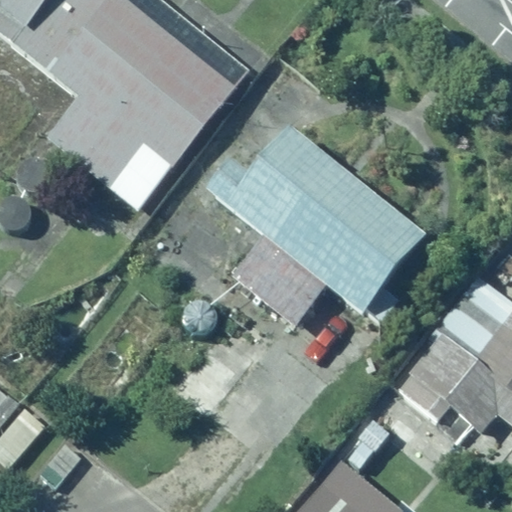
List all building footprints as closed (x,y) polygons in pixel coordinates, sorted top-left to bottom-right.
[(212,35),(167,0),(0,0),(0,12),(50,51),(12,100),(104,172),(212,35)] [(396,192),(254,81),(191,159),(334,271),(396,192)] [(474,285),(429,341),(436,346),(397,394),(440,430),(452,416),(480,439),(499,416),(511,427),(511,308),(478,281),(474,285)] [(128,316),(81,374),(102,392),(150,333),(128,316)] [(210,345),(173,384),(205,413),(241,374),(210,345)] [(0,386),(0,411),(12,397),(0,386)] [(16,420),(0,439),(0,465),(8,472),(37,437),(16,420)] [(70,440),(37,479),(55,494),(87,455),(70,440)]
